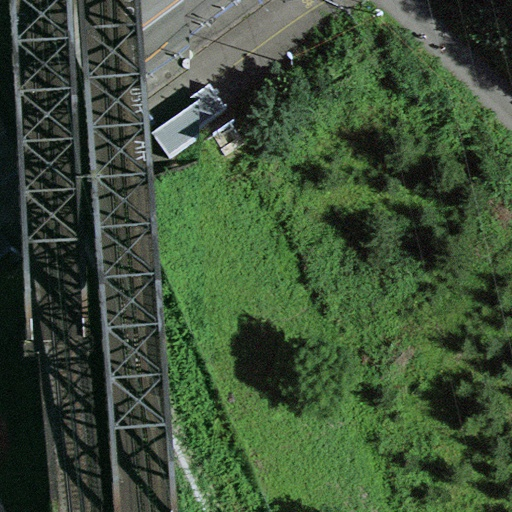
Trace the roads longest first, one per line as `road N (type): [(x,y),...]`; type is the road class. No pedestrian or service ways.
road 1 (primary): [(0,124),(166,0)]
road 2 (track): [(403,0),(511,112)]
